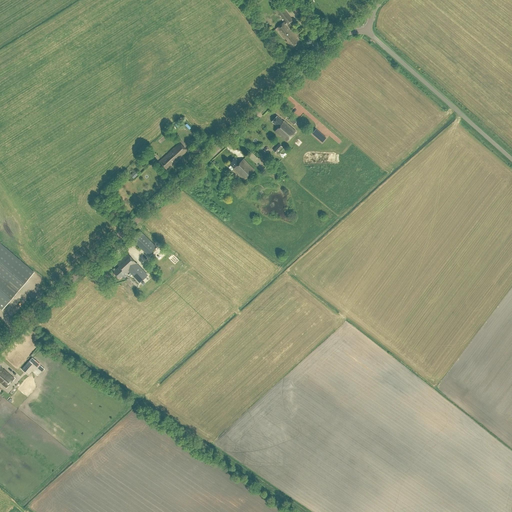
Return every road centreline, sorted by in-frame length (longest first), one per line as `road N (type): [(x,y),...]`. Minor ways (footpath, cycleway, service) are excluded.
road 1 (tertiary): [(0,345),(341,34),(367,31)]
road 2 (unclassified): [(511,159),(367,31)]
